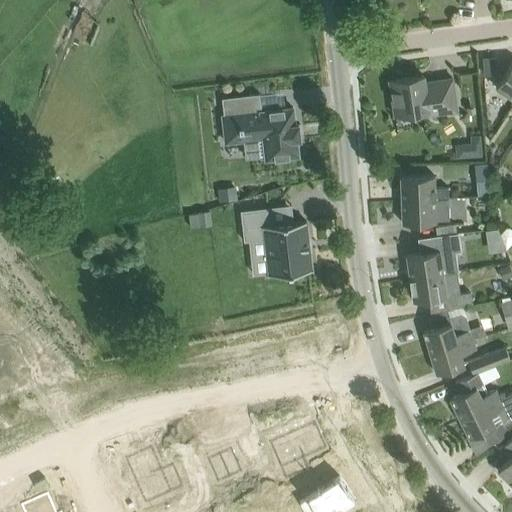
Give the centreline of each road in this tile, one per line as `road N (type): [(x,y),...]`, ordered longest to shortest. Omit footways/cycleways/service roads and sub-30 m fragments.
road 1 (unclassified): [(388,373),(365,301),(335,51)]
road 2 (residential): [(388,373),(201,401),(78,441)]
road 3 (residential): [(511,28),(335,51)]
road 4 (unclassified): [(476,511),(408,434),(388,373)]
